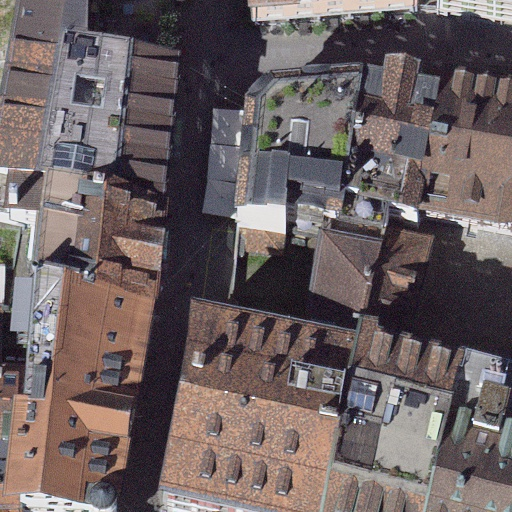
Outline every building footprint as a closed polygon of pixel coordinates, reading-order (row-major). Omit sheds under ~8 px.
[(188,42),(178,0),(0,0),(0,8),(14,8),(14,24),(188,42)] [(424,24),(428,0),(237,0),(241,39),(424,24)] [(511,38),(511,0),(428,0),(424,24),(511,38)] [(14,24),(0,100),(0,199),(157,230),(188,42),(14,24)] [(336,254),(360,89),(221,103),(192,336),(296,357),(316,250),(336,254)] [(409,237),(425,91),(360,89),(336,254),(390,263),(393,236),(409,237)] [(511,243),(511,106),(425,91),(409,237),(437,239),(511,243)] [(0,241),(3,241),(13,312),(138,329),(157,230),(0,199),(0,241)] [(316,250),(296,357),(342,366),(415,381),(437,239),(409,237),(393,236),(390,263),(336,254),(316,250)] [(3,387),(0,409),(0,511),(112,511),(138,329),(13,312),(3,387)] [(192,336),(179,333),(149,511),(312,511),(342,366),(296,357),(192,336)] [(415,381),(342,366),(312,511),(415,511),(443,387),(415,381)] [(511,511),(511,402),(443,387),(415,511),(511,511)]
